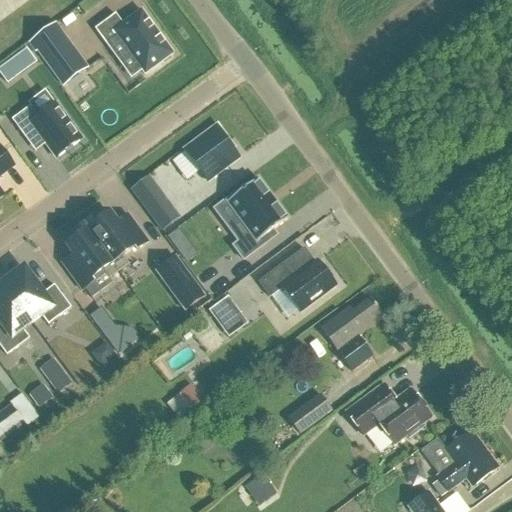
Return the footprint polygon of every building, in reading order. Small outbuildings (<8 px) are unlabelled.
[(173,56),(141,12),(122,26),(115,16),(94,31),(105,46),(116,38),(144,76),(173,56)] [(54,27),(31,44),(62,87),(86,69),(54,27)] [(18,73),(11,63),(0,71),(0,76),(5,83),(18,73)] [(56,160),(81,141),(55,106),(38,119),(30,108),(12,122),(29,145),(39,137),(56,160)] [(233,152),(227,144),(229,142),(217,127),(215,128),(183,152),(207,184),(239,160),(233,152)] [(0,200),(3,198),(0,193),(0,176),(13,167),(0,149),(0,200)] [(163,203),(146,180),(132,191),(148,213),(163,203)] [(236,197),(226,204),(249,236),(233,248),(243,262),(266,245),(262,240),(273,232),(287,221),(258,181),(236,197)] [(94,218),(84,226),(118,273),(128,266),(122,258),(133,249),(136,252),(147,244),(128,217),(117,224),(110,215),(98,224),(94,218)] [(118,273),(84,226),(73,234),(77,239),(65,248),(72,258),(62,265),(81,292),(93,284),(91,281),(102,272),(109,280),(118,273)] [(156,274),(184,312),(204,298),(175,260),(156,274)] [(331,280),(334,278),(325,267),(323,269),(317,262),(293,280),(283,265),(259,283),(270,299),(283,289),(301,314),(336,287),(331,280)] [(23,273),(4,287),(31,323),(40,316),(48,327),(71,310),(54,287),(41,297),(23,273)] [(21,330),(31,323),(4,287),(0,290),(0,321),(3,325),(0,326),(0,348),(6,357),(29,341),(21,330)] [(228,298),(208,313),(221,330),(241,316),(228,298)] [(371,358),(358,339),(385,319),(370,298),(352,312),(350,309),(320,330),(351,372),(371,358)] [(101,308),(89,315),(117,358),(138,344),(125,325),(116,330),(101,308)] [(102,371),(117,359),(106,344),(90,356),(102,371)] [(58,394),(71,385),(62,372),(49,382),(58,394)] [(178,419),(204,398),(192,383),(166,404),(178,419)] [(409,440),(422,430),(420,426),(431,418),(411,391),(396,403),(384,386),(347,414),(363,436),(376,427),(381,435),(384,432),(394,445),(406,436),(409,440)] [(39,411),(53,400),(43,387),(29,397),(39,411)] [(299,437),(332,413),(319,396),(287,420),(299,437)] [(0,414),(0,440),(23,423),(11,407),(0,414)] [(471,432),(446,451),(437,440),(426,449),(444,474),(437,478),(439,482),(433,487),(441,498),(448,493),(465,481),(472,490),(499,469),(471,432)] [(276,495),(262,476),(244,488),(258,508),(276,495)] [(443,511),(429,493),(407,509),(409,511),(443,511)]
